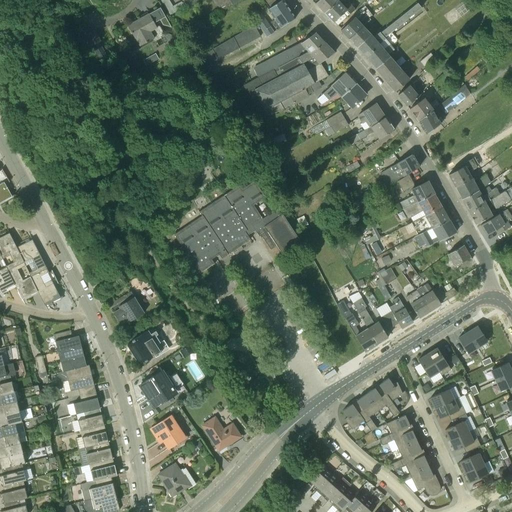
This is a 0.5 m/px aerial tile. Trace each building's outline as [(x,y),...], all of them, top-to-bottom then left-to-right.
[(213,0),(221,12),(232,5),(239,0),(213,0)] [(280,28),(295,18),(283,0),(282,0),(267,10),(274,20),(271,22),(276,30),(280,28)] [(318,0),(315,4),(322,12),(338,0),(318,0)] [(333,23),(334,22),(337,25),(350,13),(351,14),(355,9),(346,0),(338,0),(322,12),(333,23)] [(186,8),(185,6),(183,3),(175,7),(178,12),(186,8)] [(349,39),(357,48),(370,35),(373,38),(375,41),(420,6),(417,3),(380,33),(379,32),(373,37),(364,27),(363,26),(362,27),(349,39)] [(456,10),(461,17),(471,9),(466,3),(456,10)] [(357,48),(376,69),(389,57),(387,55),(394,50),(391,46),(397,42),(398,40),(392,32),(421,8),(420,6),(375,41),(373,38),(370,35),(357,48)] [(147,26),(165,16),(160,8),(149,14),(127,26),(132,35),(139,47),(154,39),(147,26)] [(372,20),(364,10),(354,17),(341,30),(340,30),(349,39),(362,27),(363,25),(363,26),(364,27),(372,20)] [(254,18),(267,37),(274,32),(270,26),(270,27),(261,14),(254,18)] [(496,29),(489,20),(486,23),(492,31),(496,29)] [(249,28),(255,39),(260,37),(254,25),(249,28)] [(250,42),(255,39),(249,28),(244,31),(250,42)] [(98,59),(99,58),(105,55),(98,42),(100,41),(93,31),(86,35),(84,31),(76,36),(84,51),(92,46),(98,59)] [(245,45),(250,42),(244,31),(239,34),(245,45)] [(253,69),(258,78),(270,72),(308,51),(310,53),(325,43),(315,32),(314,33),(300,44),(253,69)] [(241,47),(245,45),(239,34),(235,36),(241,47)] [(236,50),(241,47),(235,36),(230,39),(236,50)] [(231,53),(236,50),(230,39),(225,42),(231,53)] [(226,55),(231,53),(225,42),(220,45),(226,55)] [(260,112),(310,86),(328,76),(320,63),(334,53),(325,43),(310,53),(308,51),(270,72),(258,78),(244,85),(248,94),(249,93),(260,112)] [(221,58),(226,55),(220,45),(216,48),(221,58)] [(216,60),(221,58),(216,48),(211,50),(216,60)] [(212,63),(216,60),(211,50),(206,53),(212,63)] [(200,69),(212,63),(206,53),(195,60),(200,69)] [(424,66),(435,58),(431,53),(420,61),(424,66)] [(389,57),(376,69),(385,80),(399,67),(390,57),(389,57)] [(464,76),(468,80),(479,70),(476,66),(464,76)] [(399,67),(385,80),(395,92),(410,79),(399,67)] [(323,109),(332,104),(341,97),(341,98),(355,84),(345,73),(317,99),(321,104),(320,105),(323,109)] [(355,84),(341,98),(351,109),(366,95),(355,84)] [(407,106),(419,96),(409,85),(398,95),(407,106)] [(418,121),(426,134),(440,123),(442,122),(440,118),(470,94),(464,85),(443,102),(437,108),(434,110),(433,109),(418,121)] [(310,86),(260,112),(263,118),(274,112),(275,113),(299,100),(308,95),(313,92),(310,86)] [(409,109),(418,121),(433,109),(424,98),(409,109)] [(364,130),(384,117),(375,104),(357,116),(361,123),(360,124),(364,130)] [(329,127),(344,118),(340,112),(325,121),(329,127)] [(352,144),(373,132),(379,140),(394,129),(386,117),(384,117),(364,130),(349,139),(352,144)] [(344,118),(329,127),(325,130),(328,136),(348,125),(344,118)] [(329,127),(325,121),(321,123),(325,130),(329,127)] [(338,138),(332,141),(335,147),(345,142),(343,139),(338,138)] [(399,169),(403,176),(419,167),(412,155),(380,173),(387,186),(393,183),(388,174),(399,169)] [(458,169),(448,175),(454,185),(471,175),(474,174),(471,169),(476,167),(472,159),(466,162),(457,167),(458,169)] [(357,161),(346,167),(348,173),(360,166),(357,161)] [(269,165),(263,169),(267,174),(272,171),(269,165)] [(397,182),(403,192),(415,185),(409,175),(397,182)] [(463,202),(479,190),(490,182),(486,175),(475,183),(471,176),(454,185),(463,202)] [(178,249),(182,256),(187,264),(191,261),(200,274),(200,273),(214,264),(215,264),(209,256),(216,251),(221,259),(250,240),(245,232),(252,227),(259,237),(261,235),(270,250),(276,246),(284,257),(303,245),(282,214),(280,215),(276,209),(262,219),(253,206),(265,198),(254,181),(242,189),(240,185),(220,198),(199,212),(202,216),(174,235),(182,247),(178,249)] [(0,203),(12,196),(4,182),(0,184),(0,203)] [(402,210),(434,194),(427,182),(410,190),(413,196),(398,203),(402,210)] [(463,202),(469,212),(485,203),(503,191),(500,185),(491,190),(488,187),(480,193),(479,190),(463,202)] [(484,220),(492,216),(489,210),(493,207),(495,209),(510,199),(511,197),(511,188),(511,187),(504,192),(503,191),(485,203),(469,212),(475,224),(484,220)] [(330,191),(325,194),(329,199),(334,196),(330,191)] [(422,211),(425,216),(442,208),(434,194),(402,210),(407,219),(422,211)] [(432,229),(449,220),(442,208),(425,216),(418,220),(419,222),(421,223),(427,220),(432,229)] [(498,234),(507,229),(511,227),(508,221),(511,218),(511,217),(507,209),(498,215),(481,225),(486,235),(495,230),(498,234)] [(304,216),(294,220),(299,229),(308,225),(304,216)] [(337,217),(320,225),(324,232),(340,223),(337,217)] [(419,248),(424,245),(426,248),(447,237),(456,232),(449,220),(432,229),(436,236),(431,239),(426,232),(415,236),(414,238),(419,248)] [(369,227),(371,231),(375,241),(380,239),(373,225),(369,227)] [(10,255),(14,262),(16,266),(24,262),(16,247),(9,233),(0,237),(0,253),(1,255),(9,251),(10,255)] [(32,258),(37,269),(39,273),(46,269),(48,272),(48,273),(49,272),(32,240),(16,247),(24,262),(32,258)] [(468,261),(471,259),(463,245),(447,254),(455,267),(466,259),(468,261)] [(371,257),(365,247),(361,249),(367,260),(371,257)] [(389,255),(381,258),(383,264),(391,261),(389,255)] [(407,267),(404,262),(398,266),(401,271),(407,267)] [(23,280),(18,269),(16,266),(7,270),(15,285),(22,299),(38,291),(30,277),(30,276),(23,280)] [(385,271),(391,282),(396,279),(390,268),(385,271)] [(38,273),(30,277),(38,291),(45,306),(60,298),(53,283),(48,273),(48,272),(46,269),(39,273),(38,273)] [(386,285),(391,282),(385,271),(384,269),(378,272),(386,285)] [(0,273),(0,292),(15,285),(7,270),(0,273)] [(384,286),(380,278),(375,281),(379,289),(384,286)] [(416,290),(430,311),(441,304),(432,290),(431,290),(427,283),(416,290)] [(457,294),(453,288),(445,293),(449,299),(457,294)] [(416,290),(405,297),(419,318),(430,311),(416,290)] [(367,328),(367,327),(377,344),(388,337),(378,321),(374,324),(364,307),(366,306),(357,291),(349,297),(359,313),(358,314),(367,328)] [(113,313),(121,324),(127,320),(128,322),(144,312),(134,297),(118,307),(120,309),(113,313)] [(389,307),(396,320),(401,329),(412,322),(404,308),(398,297),(393,300),(395,304),(389,307)] [(164,308),(161,303),(155,307),(158,312),(164,308)] [(355,326),(359,324),(352,313),(344,318),(365,352),(377,344),(367,327),(367,328),(359,333),(355,326)] [(487,341),(477,326),(468,332),(477,347),(487,341)] [(57,352),(81,345),(79,336),(80,336),(80,335),(72,337),(70,330),(54,335),(55,341),(55,342),(57,352)] [(145,362),(155,356),(156,358),(170,349),(164,340),(160,342),(156,335),(158,334),(156,331),(151,334),(149,330),(132,341),(132,342),(127,345),(139,364),(145,361),(145,362)] [(477,347),(468,332),(458,338),(468,353),(477,347)] [(60,362),(84,356),(81,345),(57,352),(60,362)] [(193,353),(188,346),(181,350),(185,357),(193,353)] [(437,348),(427,354),(438,372),(441,376),(451,370),(437,348)] [(438,372),(427,354),(418,360),(429,378),(438,372)] [(459,361),(455,355),(450,358),(453,364),(459,361)] [(60,362),(62,372),(66,371),(66,370),(86,365),(84,356),(60,362)] [(511,372),(507,363),(491,370),(496,381),(511,372)] [(66,371),(68,380),(91,375),(89,365),(86,365),(66,370),(66,371)] [(165,372),(164,370),(140,385),(154,407),(178,392),(167,376),(165,377),(163,374),(165,372)] [(511,372),(496,381),(500,391),(511,385),(511,372)] [(80,395),(96,391),(91,375),(68,380),(71,390),(66,391),(68,398),(80,395)] [(388,378),(382,382),(379,384),(378,383),(372,387),(374,388),(374,390),(375,389),(381,397),(385,394),(391,402),(391,401),(402,394),(397,382),(393,385),(388,378)] [(0,394),(14,391),(11,381),(1,384),(0,384),(0,394)] [(422,386),(425,392),(431,389),(428,383),(422,386)] [(385,394),(381,397),(375,389),(374,390),(374,388),(365,394),(377,411),(386,405),(387,408),(393,404),(391,401),(391,402),(385,394)] [(430,398),(435,409),(454,400),(449,389),(430,398)] [(0,405),(17,401),(14,391),(0,394),(0,405)] [(84,412),(100,408),(96,391),(80,395),(72,397),(76,414),(83,412),(84,412)] [(365,394),(360,398),(357,400),(358,401),(357,402),(363,410),(358,413),(364,421),(363,421),(365,424),(371,420),(369,417),(377,411),(365,394)] [(182,400),(186,405),(192,401),(188,396),(182,400)] [(454,400),(435,409),(439,419),(450,414),(453,419),(458,417),(465,414),(458,398),(454,400)] [(363,410),(357,402),(358,401),(357,400),(356,399),(350,403),(351,404),(342,411),(347,417),(344,419),(351,430),(363,421),(364,421),(358,413),(363,410)] [(0,415),(19,411),(17,401),(0,405),(0,415)] [(393,416),(399,412),(393,404),(387,408),(393,416)] [(88,429),(104,425),(100,408),(84,412),(85,418),(78,420),(81,431),(88,429)] [(0,415),(0,426),(15,422),(15,423),(22,421),(19,411),(0,415)] [(461,423),(445,430),(449,441),(468,432),(464,421),(467,418),(465,414),(458,417),(461,423)] [(168,449),(179,442),(180,444),(189,438),(181,427),(180,427),(172,415),(151,429),(157,439),(162,436),(164,439),(163,440),(168,449)] [(405,415),(386,424),(391,434),(400,430),(402,435),(411,431),(411,432),(412,431),(414,431),(411,424),(409,425),(405,415)] [(45,416),(37,417),(39,425),(47,424),(45,416)] [(215,416),(202,425),(217,448),(218,448),(223,444),(225,447),(240,436),(232,423),(224,428),(215,416)] [(371,420),(365,424),(371,432),(376,428),(371,420)] [(0,436),(18,432),(15,423),(15,422),(0,426),(0,436)] [(84,448),(108,442),(104,425),(88,429),(89,435),(75,438),(78,449),(84,448)] [(398,449),(417,440),(412,431),(411,432),(411,431),(402,435),(400,430),(391,434),(388,435),(391,441),(394,440),(398,449)] [(0,447),(20,443),(18,432),(0,436),(0,447)] [(468,432),(449,441),(454,451),(465,446),(468,451),(480,446),(476,436),(471,436),(468,432)] [(391,441),(388,435),(379,439),(382,445),(391,441)] [(360,439),(356,442),(361,448),(364,445),(360,439)] [(195,442),(199,449),(204,447),(199,440),(195,442)] [(414,460),(422,456),(423,457),(424,456),(426,456),(423,449),(421,450),(417,440),(398,449),(402,459),(411,455),(414,460)] [(82,466),(83,466),(112,459),(108,442),(84,448),(78,449),(82,466)] [(0,458),(23,453),(20,443),(0,447),(0,458)] [(0,458),(0,462),(2,469),(22,463),(26,462),(23,453),(0,458)] [(459,462),(464,472),(483,464),(479,453),(459,462)] [(409,474),(428,466),(424,456),(423,457),(422,456),(414,460),(411,455),(402,459),(400,460),(402,466),(405,465),(409,474)] [(93,481),(111,477),(118,475),(118,474),(116,475),(112,459),(96,463),(89,465),(93,481)] [(400,460),(391,464),(393,470),(402,466),(400,460)] [(0,476),(3,487),(23,481),(26,480),(22,463),(2,469),(3,475),(0,475),(0,476)] [(172,496),(189,485),(175,464),(160,473),(167,484),(165,485),(172,496)] [(483,464),(464,472),(469,483),(488,474),(483,464)] [(82,474),(80,466),(72,468),(74,476),(82,474)] [(428,466),(409,474),(402,478),(404,482),(411,478),(417,491),(424,488),(425,491),(426,493),(427,493),(428,494),(429,495),(431,496),(432,496),(433,496),(435,495),(436,494),(437,494),(438,493),(439,492),(439,491),(440,490),(440,489),(440,488),(440,487),(440,486),(439,485),(434,474),(433,475),(428,466)] [(310,481),(318,489),(331,475),(322,467),(310,481)] [(318,489),(326,496),(339,482),(331,475),(318,489)] [(490,476),(483,479),(486,485),(493,482),(490,476)] [(87,482),(80,484),(84,501),(115,493),(111,477),(93,481),(87,483),(87,482)] [(4,504),(19,500),(27,497),(25,487),(23,481),(3,487),(4,493),(0,493),(0,494),(1,494),(4,504)] [(326,496),(334,503),(347,489),(339,482),(326,496)] [(311,487),(308,484),(302,490),(306,493),(311,487)] [(343,511),(344,509),(347,506),(346,506),(355,496),(354,496),(347,489),(334,503),(342,510),(343,511)] [(347,506),(353,511),(355,511),(367,499),(358,492),(354,496),(355,496),(346,506),(347,506)] [(91,499),(91,500),(94,509),(101,507),(102,511),(110,511),(119,510),(115,493),(84,501),(91,499)] [(315,502),(318,504),(324,498),(321,495),(315,502)] [(324,498),(318,504),(322,507),(327,501),(324,498)] [(367,499),(355,511),(370,511),(375,507),(367,499)] [(27,511),(25,505),(21,506),(19,500),(4,504),(5,510),(0,511),(2,511),(1,511),(27,511)]
